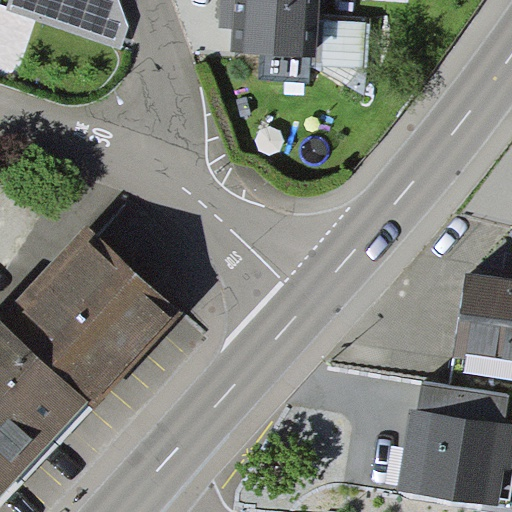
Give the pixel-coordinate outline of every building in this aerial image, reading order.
[(323,0),(219,0),(215,56),(317,65),(323,0)] [(174,317),(75,233),(0,319),(0,332),(77,401),(92,411),(174,317)] [(511,384),(511,290),(460,285),(449,377),(511,384)] [(0,486),(77,401),(0,332),(0,486)] [(486,511),(508,511),(511,482),(511,435),(404,423),(395,502),(486,511)]
